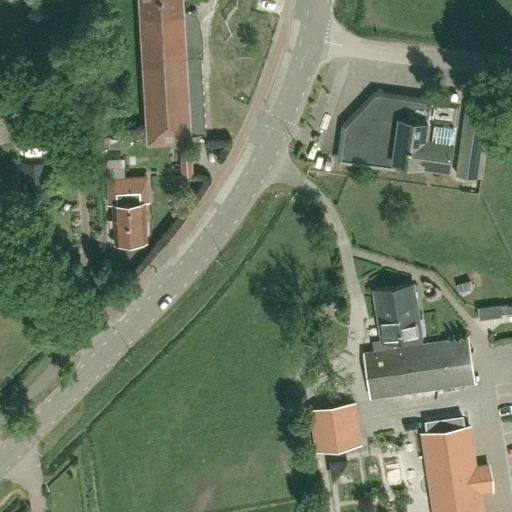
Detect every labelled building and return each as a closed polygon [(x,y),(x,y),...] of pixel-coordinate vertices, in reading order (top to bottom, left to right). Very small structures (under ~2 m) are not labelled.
[(190,139),(186,57),(202,56),(202,61),(203,61),(204,43),(201,25),(196,8),(194,9),(195,11),(183,12),(182,0),(140,0),(148,141),(190,139)] [(268,3),(247,4),(248,26),(269,25),(268,3)] [(0,64),(0,78),(4,78),(3,73),(11,72),(10,63),(0,64)] [(0,137),(15,137),(14,114),(13,93),(0,93),(0,137)] [(454,125),(427,122),(430,102),(376,94),(345,126),(340,159),(392,166),(393,161),(421,165),(421,164),(448,168),(454,125)] [(485,110),(465,107),(455,175),(482,179),(488,138),(482,137),(485,110)] [(24,202),(49,201),(47,161),(23,163),(24,202)] [(133,240),(149,239),(146,199),(150,199),(148,175),(106,178),(108,203),(114,203),(115,218),(111,219),(111,225),(115,225),(116,241),(120,241),(124,242),(129,242),(133,240)] [(467,337),(422,343),(421,334),(424,333),(422,319),(418,319),(413,284),(375,289),(382,340),(373,341),(374,350),(364,352),(370,397),(474,382),(467,337)] [(502,316),(501,306),(501,305),(477,308),(479,319),(502,316)] [(355,404),(326,408),(309,410),(314,451),(361,445),(361,441),(355,404)] [(485,488),(482,467),(473,468),(467,428),(470,427),(469,426),(422,433),(422,434),(428,434),(439,511),(479,511),(476,490),(485,488)] [(421,436),(405,437),(406,456),(422,455),(421,436)] [(342,497),(343,511),(366,509),(365,496),(342,497)]
